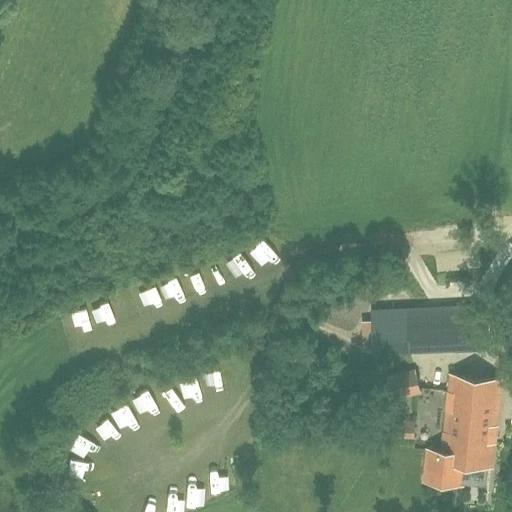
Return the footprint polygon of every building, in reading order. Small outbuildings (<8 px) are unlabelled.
[(377,351),(489,346),(488,306),(375,311),(377,351)] [(394,400),(422,394),(416,369),(388,376),(394,400)] [(491,466),(500,380),(451,375),(443,451),(428,449),(425,480),(461,484),(463,463),(491,466)] [(415,440),(415,420),(383,420),(383,440),(415,440)] [(340,441),(293,451),(296,467),(344,457),(340,441)] [(391,469),(407,469),(408,448),(391,448),(391,469)]
